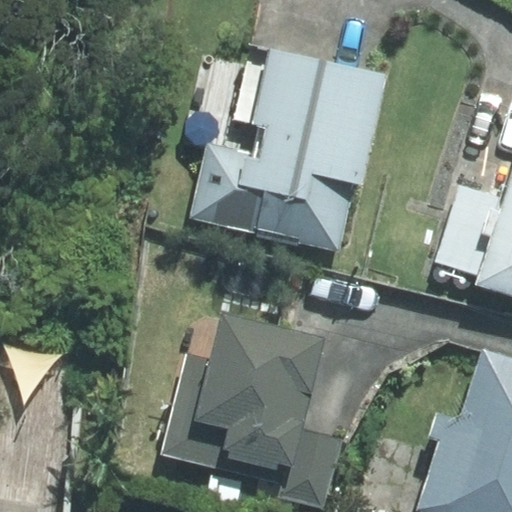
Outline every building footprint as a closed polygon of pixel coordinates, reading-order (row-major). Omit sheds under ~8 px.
[(191,218),(339,252),(354,183),(360,185),(385,76),(271,50),(267,67),(248,62),(235,119),(261,125),(254,156),(207,145),(191,218)] [(459,186),(434,262),(478,276),(476,284),(511,295),(511,183),(506,201),(459,186)] [(302,429),(323,340),(223,315),(211,360),(187,354),(162,454),(280,484),(287,486),(302,429)] [(440,441),(418,509),(427,511),(511,511),(511,355),(483,346),(460,419),(438,413),(430,438),(440,441)] [(342,440),(302,429),(287,486),(280,484),(277,497),(323,510),(342,440)]
